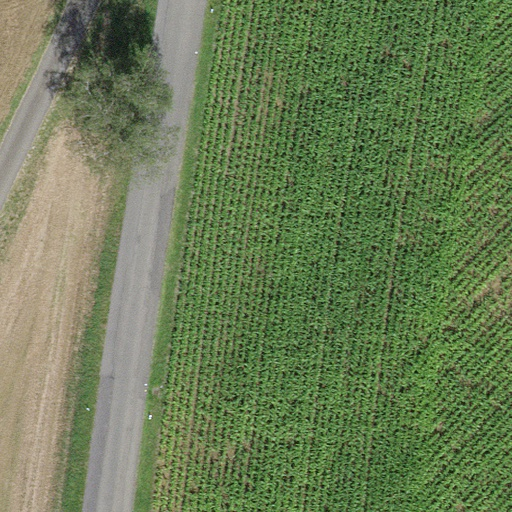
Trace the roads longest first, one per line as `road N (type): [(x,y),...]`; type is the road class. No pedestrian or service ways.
road 1 (tertiary): [(119,511),(190,0)]
road 2 (track): [(105,0),(0,194)]
